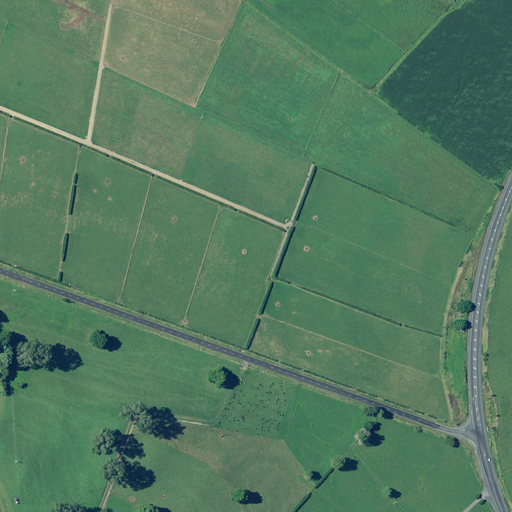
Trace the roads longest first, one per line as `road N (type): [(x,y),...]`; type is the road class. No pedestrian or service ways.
road 1 (unclassified): [(0,270),(440,428),(478,431)]
road 2 (primary): [(511,185),(490,239),(475,314),(478,431)]
